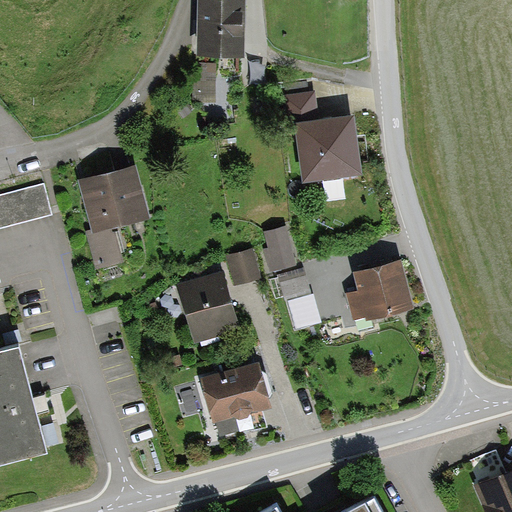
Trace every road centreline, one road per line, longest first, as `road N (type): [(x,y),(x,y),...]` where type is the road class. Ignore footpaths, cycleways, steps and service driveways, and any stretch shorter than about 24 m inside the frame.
road 1 (residential): [(379,0),(380,90),(392,162),(470,411)]
road 2 (residential): [(98,511),(392,433)]
road 3 (residential): [(0,157),(112,127),(156,72),(187,0)]
road 4 (track): [(252,0),(262,48),(380,90)]
